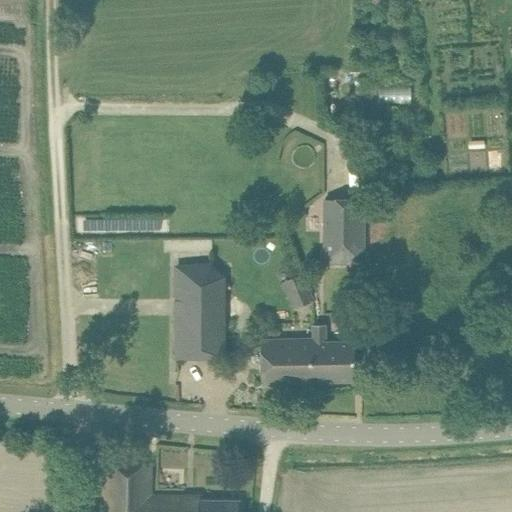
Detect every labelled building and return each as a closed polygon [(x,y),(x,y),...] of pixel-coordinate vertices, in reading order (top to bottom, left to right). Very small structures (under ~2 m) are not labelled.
[(364,252),(364,199),(325,199),(325,263),(347,263),(347,252),(364,252)] [(209,268),(208,268),(208,256),(192,257),(193,268),(173,268),(175,358),(223,357),(223,337),(222,280),(209,280),(209,268)] [(314,300),(302,273),(282,281),(294,309),(314,300)] [(355,381),(355,341),(326,342),(327,324),(312,324),(311,339),(312,339),(314,382),(355,381)] [(312,339),(311,339),(261,340),(262,365),(262,385),(314,384),(314,382),(312,339)] [(103,457),(102,477),(102,511),(238,511),(239,500),(199,500),(199,496),(150,496),(151,468),(137,469),(137,457),(103,457)]
